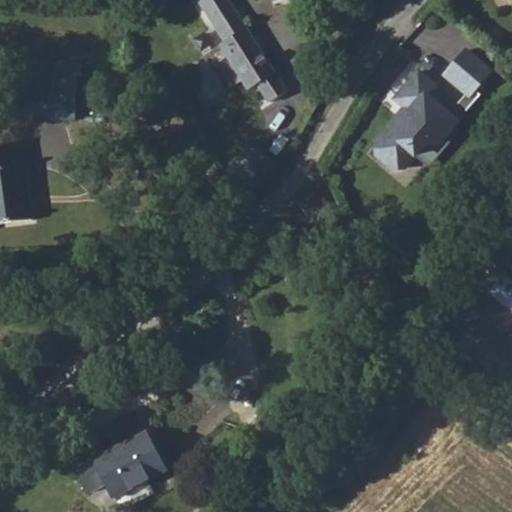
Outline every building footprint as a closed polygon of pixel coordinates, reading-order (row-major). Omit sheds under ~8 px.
[(190,0),(205,22),(222,50),(216,54),(245,100),(251,96),(264,115),(283,102),(226,9),(219,0),(190,0)] [(293,0),(272,0),(277,12),(296,6),(293,0)] [(482,72),(457,51),(436,75),(458,94),(449,105),(411,72),(388,99),(398,107),(402,112),(396,119),(391,115),(368,142),(369,155),(384,169),(397,167),(417,145),(430,144),(471,95),(466,91),(482,72)] [(29,57),(24,115),(77,119),(82,62),(29,57)] [(227,174),(254,194),(280,160),(252,140),(227,174)] [(35,154),(0,153),(0,229),(37,229),(38,176),(35,176),(35,154)] [(511,283),(501,276),(460,331),(478,344),(482,338),(493,346),(489,351),(505,363),(510,356),(511,358),(511,283)] [(94,473),(104,495),(121,485),(128,500),(186,467),(168,431),(94,473)]
